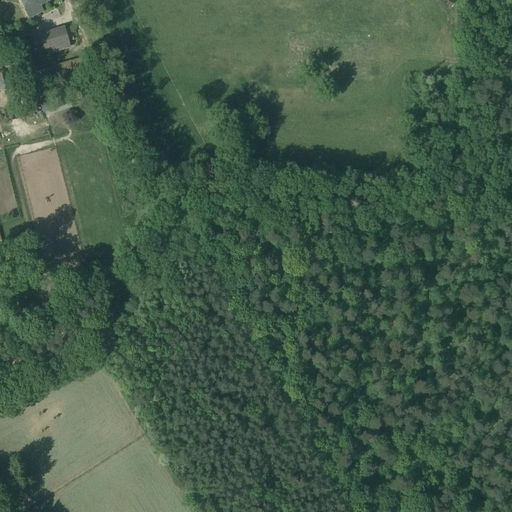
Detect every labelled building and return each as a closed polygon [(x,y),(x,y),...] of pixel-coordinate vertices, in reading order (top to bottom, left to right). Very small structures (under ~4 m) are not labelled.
[(20,0),(29,18),(44,11),(41,6),(47,3),(45,0),(20,0)] [(63,29),(34,38),(39,53),(68,44),(63,29)] [(25,40),(14,44),(25,85),(88,67),(85,56),(34,71),(25,40)] [(8,71),(0,72),(0,91),(10,88),(12,88),(8,71)] [(12,88),(10,88),(13,100),(26,97),(24,85),(12,88)] [(42,108),(46,119),(74,109),(70,98),(42,108)] [(40,104),(28,106),(29,113),(41,111),(40,104)]
